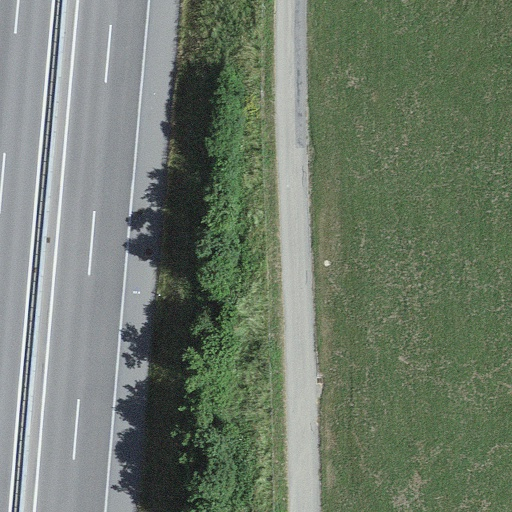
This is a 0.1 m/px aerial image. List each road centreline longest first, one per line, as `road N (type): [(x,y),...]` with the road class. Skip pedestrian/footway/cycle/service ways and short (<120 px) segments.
road 1 (motorway): [(71,511),(115,0)]
road 2 (track): [(289,0),(298,511)]
road 3 (motorway): [(17,0),(0,199)]
